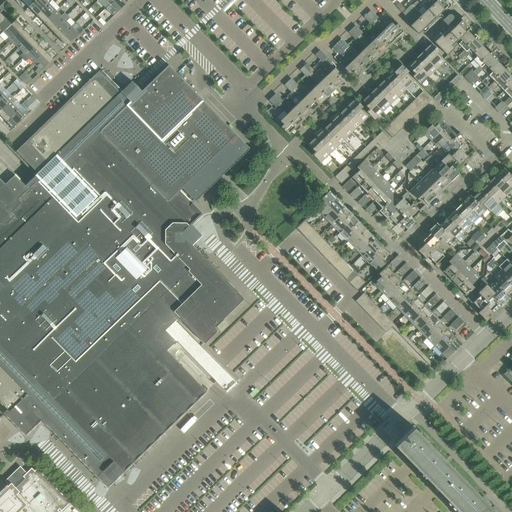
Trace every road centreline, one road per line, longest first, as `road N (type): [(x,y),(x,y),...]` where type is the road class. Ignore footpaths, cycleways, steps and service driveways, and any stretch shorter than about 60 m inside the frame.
road 1 (residential): [(402,248),(495,157),(434,106),(389,150)]
road 2 (residential): [(402,418),(259,270)]
road 3 (residential): [(257,101),(377,0)]
road 4 (residential): [(41,99),(144,0)]
road 5 (unclassified): [(257,101),(160,0)]
road 6 (unclassified): [(305,511),(402,418)]
road 7 (residential): [(488,336),(402,248)]
